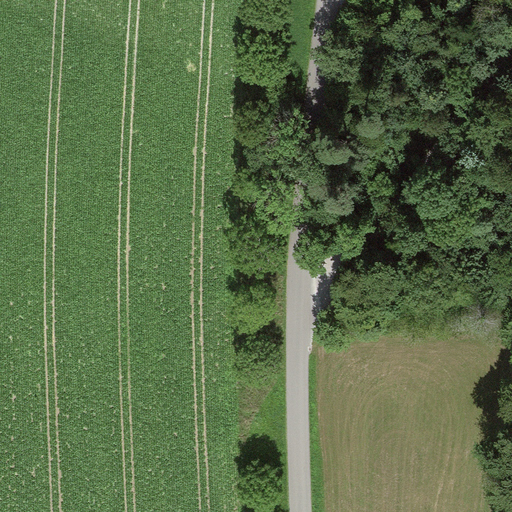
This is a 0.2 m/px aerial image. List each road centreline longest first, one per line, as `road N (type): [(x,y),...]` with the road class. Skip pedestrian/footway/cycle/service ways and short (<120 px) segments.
road 1 (unclassified): [(330,0),(298,337),(304,511)]
road 2 (track): [(298,337),(331,283),(455,166),(511,67)]
